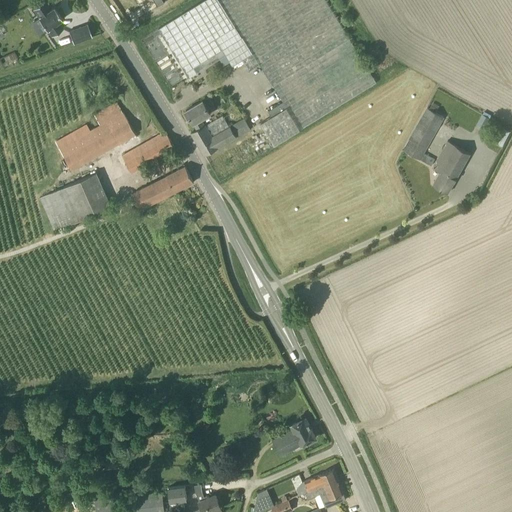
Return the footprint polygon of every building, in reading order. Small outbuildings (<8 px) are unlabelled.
[(274,145),(283,140),(376,83),(325,0),(203,0),(158,28),(189,77),(197,72),(194,67),(222,49),(232,66),(243,59),(249,70),(260,64),(286,107),(261,123),(274,145)] [(50,9),(44,1),(33,9),(38,17),(47,30),(47,29),(51,36),(63,28),(58,22),(62,19),(54,6),(50,9)] [(73,43),(92,37),(87,24),(69,31),(73,43)] [(135,134),(123,112),(116,100),(93,113),(100,125),(90,130),(87,124),(55,141),(59,148),(71,169),(135,134)] [(204,125),(201,119),(210,114),(203,100),(185,111),(193,124),(194,123),(197,129),(192,132),(191,132),(205,155),(219,147),(237,136),(250,128),(244,118),(229,126),(212,136),(206,125),(205,125),(205,124),(204,125)] [(431,166),(435,159),(424,153),(444,117),(427,107),(403,150),(431,166)] [(487,130),(493,120),(482,114),(476,124),(487,130)] [(502,127),(494,142),(502,146),(509,131),(502,127)] [(131,171),(175,147),(165,131),(122,155),(131,171)] [(448,193),(470,153),(448,140),(432,168),(440,172),(433,184),(448,193)] [(140,209),(194,182),(185,166),(133,193),(132,193),(140,209)] [(96,173),(40,197),(54,231),(110,207),(96,173)] [(301,445),(316,437),(305,417),(290,425),(292,428),(272,439),(281,455),(301,444),(301,445)] [(118,460),(104,462),(105,470),(119,468),(118,460)] [(324,484),(338,479),(333,468),(320,474),(305,480),(308,487),(305,488),(307,492),(324,484)] [(346,499),(343,493),(338,479),(324,484),(307,492),(305,492),(308,499),(316,496),(316,495),(320,493),(326,507),(346,499)] [(183,487),(168,488),(169,491),(170,502),(185,500),(187,500),(186,494),(185,487),(183,487)] [(257,492),(253,511),(258,511),(271,506),(264,490),(257,492)] [(203,491),(196,492),(202,507),(193,511),(211,511),(212,511),(221,508),(215,494),(206,498),(203,491)] [(164,511),(162,492),(95,500),(96,511),(164,511)] [(273,511),(288,511),(293,510),(288,500),(271,508),(273,511)]
